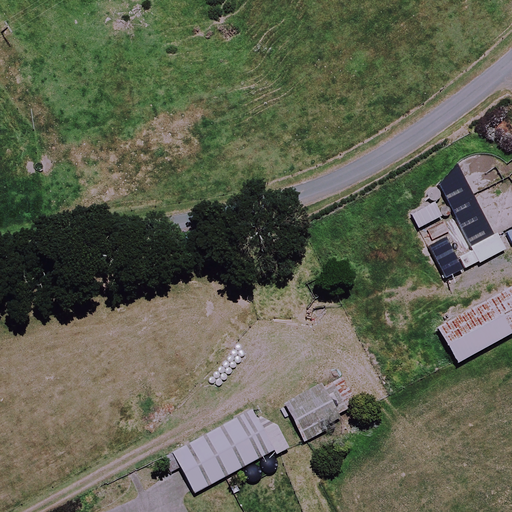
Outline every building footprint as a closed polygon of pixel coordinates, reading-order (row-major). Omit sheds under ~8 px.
[(462,171),(437,183),(471,250),(459,256),(466,269),(503,251),(462,171)] [(461,271),(444,240),(427,250),(444,281),(461,271)] [(511,288),(436,327),(454,364),(511,334),(511,288)] [(304,443),(342,423),(322,384),(284,404),(304,443)] [(260,459),(262,462),(287,448),(277,429),(271,432),(258,408),(238,418),(220,428),(206,436),(188,446),(172,454),(194,495),(209,486),(228,476),(242,469),(260,459)]
